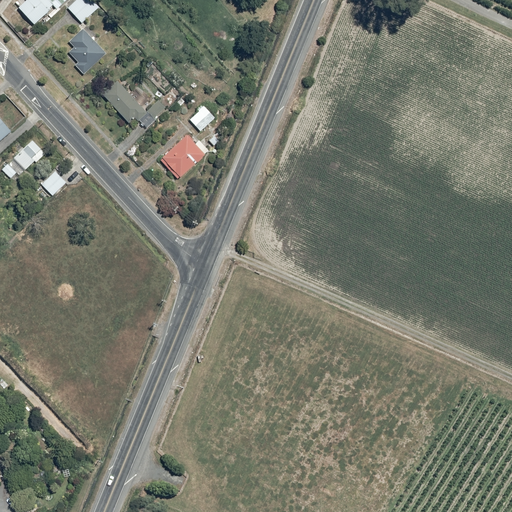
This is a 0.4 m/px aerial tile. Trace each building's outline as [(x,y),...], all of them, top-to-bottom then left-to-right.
[(22,0),(17,5),(36,24),(47,14),(48,14),(51,18),(70,0),(22,0)] [(100,7),(93,0),(74,0),(68,7),(83,23),(100,7)] [(99,67),(93,65),(106,53),(83,28),(70,40),(76,47),(70,52),(79,62),(76,64),(84,74),(86,72),(98,75),(99,67)] [(102,94),(126,118),(130,123),(135,118),(144,129),(155,120),(141,105),(118,79),(102,94)] [(168,107),(160,99),(147,110),(155,119),(168,107)] [(215,117),(203,105),(189,118),(201,130),(215,117)] [(0,140),(12,131),(0,116),(0,140)] [(220,138),(212,130),(206,138),(214,145),(220,138)] [(199,138),(195,142),(189,135),(164,157),(182,177),(207,154),(210,151),(199,138)] [(45,153),(33,139),(1,167),(10,177),(17,171),(19,174),(35,159),(37,161),(45,153)] [(67,181),(57,170),(42,183),(53,195),(67,181)]
